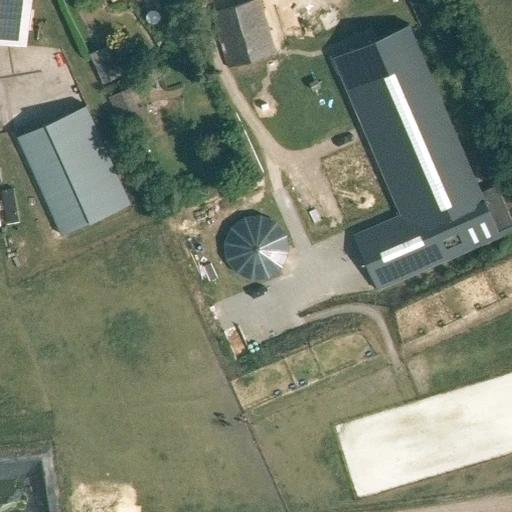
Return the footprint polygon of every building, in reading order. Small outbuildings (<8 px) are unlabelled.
[(0,0),(0,43),(26,47),(31,0),(0,0)] [(213,12),(229,68),(278,58),(261,2),(213,12)] [(334,56),(402,215),(354,235),(377,289),(500,236),(409,24),(334,56)] [(105,47),(89,53),(102,83),(118,77),(105,47)] [(129,87),(108,97),(122,127),(148,117),(143,106),(139,108),(129,87)] [(305,106),(318,134),(330,129),(335,140),(348,134),(330,95),(305,106)] [(86,106),(18,136),(62,235),(130,204),(86,106)]
